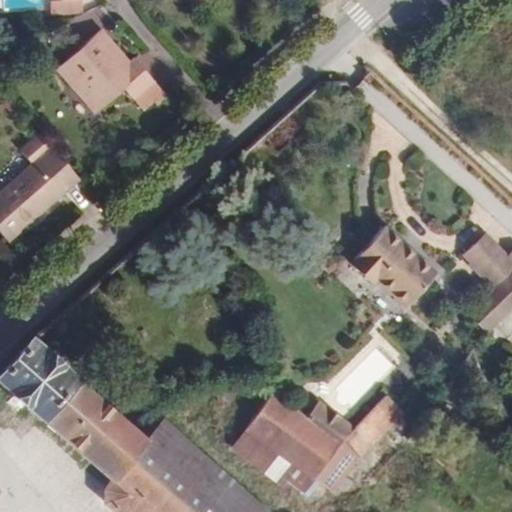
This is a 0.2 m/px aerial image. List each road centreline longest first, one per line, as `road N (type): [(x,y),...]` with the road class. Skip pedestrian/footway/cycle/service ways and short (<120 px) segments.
road 1 (tertiary): [(0,333),(235,136)]
road 2 (track): [(511,177),(349,28)]
road 3 (tertiary): [(235,136),(380,0)]
road 4 (residential): [(121,0),(235,136)]
